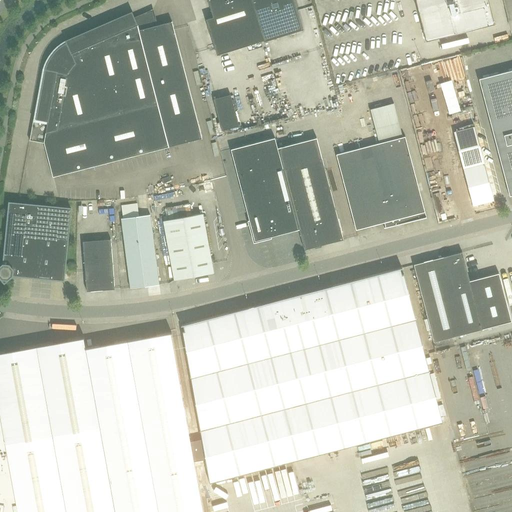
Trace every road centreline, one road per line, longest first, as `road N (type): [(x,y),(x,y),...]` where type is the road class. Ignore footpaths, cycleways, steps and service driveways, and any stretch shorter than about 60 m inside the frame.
road 1 (unclassified): [(0,303),(64,313),(176,303),(511,216)]
road 2 (unclassified): [(214,127),(177,0)]
